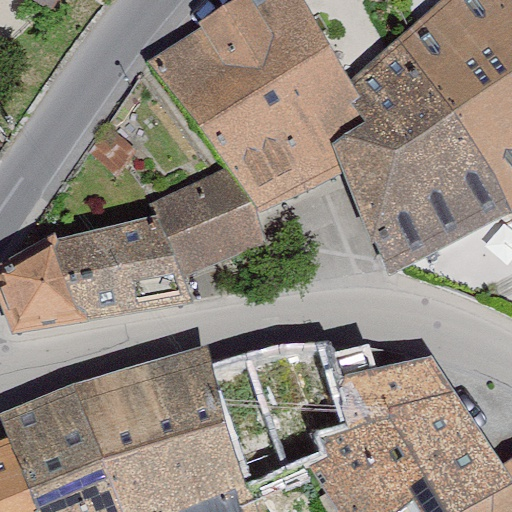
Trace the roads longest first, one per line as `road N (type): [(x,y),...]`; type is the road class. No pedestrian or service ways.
road 1 (tertiary): [(0,385),(247,324),(324,317),(410,324),(511,365)]
road 2 (tertiary): [(0,220),(159,0)]
